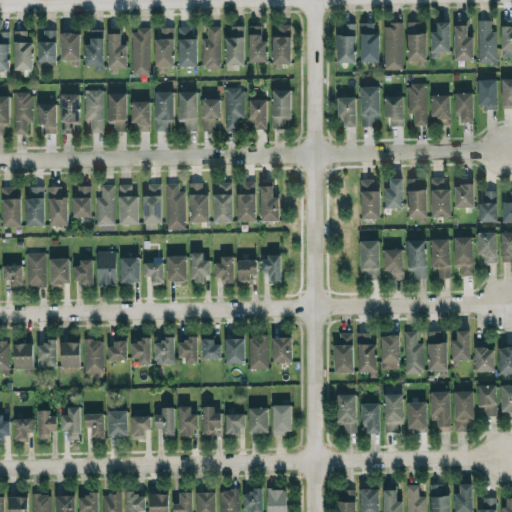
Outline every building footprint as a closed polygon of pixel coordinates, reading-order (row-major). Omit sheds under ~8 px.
[(476,63),(495,63),(496,32),(490,31),(490,20),(477,20),(476,63)] [(511,57),(511,20),(501,20),(500,57),(511,57)] [(425,22),(407,22),(408,61),(425,61),(425,22)] [(430,52),(448,52),(449,22),(436,22),(436,32),(431,31),(430,52)] [(336,62),(354,63),(355,24),(337,23),(336,62)] [(360,62),(379,62),(378,34),(373,34),(373,23),(360,23),(360,62)] [(290,64),(292,25),(273,24),(272,63),(290,64)] [(384,24),(383,70),(402,70),(402,24),(384,24)] [(466,25),(453,25),(454,60),(472,60),(472,37),(466,37),(466,25)] [(201,38),(201,69),(219,69),(220,26),(207,26),(207,38),(201,38)] [(225,65),(243,65),(243,26),(230,26),(230,37),(225,37),(225,65)] [(248,62),(267,62),(266,41),(261,41),(261,26),(248,27),(248,62)] [(178,67),(196,66),(195,27),(178,27),(178,67)] [(154,67),(173,67),(173,28),(160,28),(160,39),(154,39),(154,67)] [(85,44),(84,66),(95,66),(95,71),(102,71),(103,30),(90,29),(90,44),(85,44)] [(131,29),(131,75),(149,76),(149,29),(131,29)] [(55,30),(41,30),(40,41),(37,41),(37,63),(55,63),(55,30)] [(31,41),(27,41),(26,31),(12,31),(13,70),(32,70),(31,41)] [(79,33),(61,33),(60,60),(79,60),(79,33)] [(126,44),(120,44),(120,33),(107,33),(107,68),(126,68),(126,44)] [(496,79),(476,80),(477,108),(496,107),(496,79)] [(511,79),(501,79),(500,107),(511,107),(511,79)] [(413,114),(413,125),(426,125),(425,84),(406,84),(407,114),(413,114)] [(359,87),(360,127),(373,126),(373,117),(379,117),(378,87),(359,87)] [(225,129),(237,129),(237,118),(244,118),(243,88),(224,88),(225,129)] [(102,90),(83,90),(83,121),(89,121),(90,133),(102,132),(102,90)] [(290,90),(272,90),(271,129),(289,129),(290,90)] [(172,91),(154,92),(154,131),(167,131),(166,122),(173,122),(172,91)] [(31,92),(13,92),(13,134),(26,134),(26,122),(32,122),(31,92)] [(196,92),(178,92),(178,122),(184,122),(184,130),(196,130),(196,92)] [(125,93),(107,93),(107,123),(113,123),(113,132),(126,132),(125,93)] [(473,122),(472,93),(453,93),(454,114),(460,114),(460,122),(473,122)] [(78,94),(59,94),(60,134),(72,133),(72,122),(79,121),(78,94)] [(384,118),(389,118),(389,126),(403,125),(402,95),(383,96),(384,118)] [(450,95),(431,95),(431,117),(437,117),(436,124),(449,125),(450,95)] [(9,96),(0,96),(0,134),(3,135),(3,125),(8,125),(9,96)] [(337,118),(342,117),(342,127),(355,127),(355,97),(336,98),(337,118)] [(201,99),(202,130),(214,130),(214,118),(220,118),(220,98),(201,99)] [(266,99),(247,100),(247,121),(253,121),(253,129),(266,129),(266,99)] [(149,131),(149,101),(131,101),(131,122),(137,123),(136,131),(149,131)] [(55,103),(36,104),(37,124),(44,124),(44,133),(56,133),(55,103)] [(449,217),(449,189),(443,189),(443,178),(431,177),(430,217),(449,217)] [(384,208),(402,208),(401,178),(389,178),(389,188),(384,188),(384,208)] [(407,178),(408,218),(426,217),(425,178),(407,178)] [(379,218),(378,179),(359,179),(360,219),(379,218)] [(213,222),(231,222),(231,182),(218,183),(218,193),(212,193),(213,222)] [(238,221),(255,221),(254,182),(237,182),(238,221)] [(184,191),(178,192),(178,183),(165,184),(166,230),(185,229),(184,191)] [(207,195),(201,195),(201,183),(188,183),(190,222),(208,222),(207,195)] [(473,207),(473,183),(454,183),(454,207),(473,207)] [(137,224),(137,196),(131,196),(131,184),(118,184),(119,224),(137,224)] [(147,184),(147,192),(142,192),(143,229),(154,229),(154,223),(161,223),(160,184),(147,184)] [(95,197),(96,225),(114,225),(113,185),(100,185),(100,197),(95,197)] [(25,226),(44,225),(43,186),(30,187),(31,196),(24,196),(25,226)] [(67,197),(61,197),(61,186),(48,187),(49,226),(67,225),(67,197)] [(72,217),(90,217),(90,186),(77,186),(77,197),(72,197),(72,217)] [(278,221),(278,197),(272,197),(272,186),(259,186),(260,221),(278,221)] [(2,226),(20,226),(19,187),(1,187),(2,226)] [(496,222),(496,191),(484,191),(484,203),(478,203),(478,221),(496,222)] [(511,191),(502,191),(503,222),(511,222),(511,191)] [(511,231),(500,232),(501,262),(511,261),(511,231)] [(483,263),(496,263),(495,232),(476,233),(477,254),(482,254),(483,263)] [(472,275),(471,237),(453,237),(454,267),(459,267),(460,276),(472,275)] [(448,239),(430,239),(431,268),(437,268),(437,278),(449,278),(448,239)] [(378,240),(359,241),(360,271),(366,271),(366,279),(379,279),(378,240)] [(406,240),(407,270),(413,270),(413,279),(426,278),(424,240),(406,240)] [(402,279),(402,249),(383,250),(384,271),(389,271),(389,279),(402,279)] [(115,251),(96,252),(97,286),(116,285),(115,251)] [(202,252),(190,253),(191,283),(208,282),(207,259),(203,259),(202,252)] [(26,253),(45,253),(46,288),(37,288),(37,286),(29,286),(29,285),(26,285),(26,253)] [(186,281),(185,255),(166,256),(167,281),(186,281)] [(217,284),(233,283),(232,256),(216,256),(217,284)] [(280,281),(280,256),(261,256),(261,273),(267,273),(267,281),(280,281)] [(119,258),(120,283),(139,283),(139,257),(119,258)] [(150,285),(163,285),(162,257),(151,257),(152,262),(143,263),(143,277),(149,276),(150,285)] [(49,260),(68,259),(69,284),(62,284),(62,285),(53,285),(53,284),(50,285),(49,260)] [(92,287),(91,259),(75,260),(75,281),(79,281),(80,287),(92,287)] [(256,260),(237,260),(237,281),(250,281),(250,274),(256,274),(256,260)] [(2,266),(21,266),(22,288),(9,288),(9,280),(2,280),(2,266)] [(469,360),(469,330),(455,330),(456,339),(451,339),(451,366),(456,366),(456,360),(469,360)] [(422,343),(416,343),(416,331),(403,332),(404,373),(423,373),(422,343)] [(428,370),(446,370),(446,341),(441,341),(441,331),(427,331),(428,370)] [(333,373),(352,372),(352,333),(339,333),(339,344),(333,344),(333,373)] [(375,344),(370,344),(369,333),(356,333),(358,372),(376,372),(375,344)] [(398,335),(380,336),(381,370),(399,369),(398,335)] [(267,368),(267,336),(247,336),(248,369),(267,368)] [(271,338),(272,363),(291,362),(290,337),(271,338)] [(220,358),(220,344),(214,344),(213,338),(201,338),(201,358),(220,358)] [(225,364),(244,363),(243,338),(224,339),(225,364)] [(84,373),(103,373),(103,339),(83,340),(84,373)] [(154,339),(154,364),(173,364),(173,339),(154,339)] [(178,357),(185,357),(185,363),(197,363),(196,339),(177,339),(178,357)] [(0,340),(6,340),(6,344),(9,344),(9,370),(8,370),(8,375),(1,376),(1,370),(0,370),(0,340)] [(149,365),(149,340),(131,340),(131,358),(137,358),(137,365),(149,365)] [(36,347),(42,347),(42,344),(47,344),(47,341),(56,341),(56,368),(44,368),(44,361),(37,362),(36,347)] [(107,360),(126,360),(126,343),(107,343),(107,360)] [(60,344),(79,344),(80,368),(60,369),(60,344)] [(13,346),(32,345),(33,370),(31,370),(32,374),(24,374),(24,369),(14,369),(13,346)] [(511,373),(511,347),(498,348),(498,374),(511,373)] [(495,385),(476,385),(477,407),(482,407),(483,417),(496,416),(495,385)] [(511,412),(511,385),(500,385),(501,413),(511,412)] [(473,419),(472,391),(453,391),(454,431),(467,431),(467,419),(473,419)] [(449,431),(448,392),(430,392),(430,420),(436,420),(437,431),(449,431)] [(356,394),(336,394),(336,422),(343,422),(342,433),(355,433),(356,394)] [(383,394),(384,433),(403,432),(402,394),(383,394)] [(407,430),(426,429),(425,402),(406,402),(407,430)] [(379,404),(362,404),(362,433),(379,433),(379,404)] [(272,434),(291,434),(290,405),(272,405),(272,434)] [(60,430),(67,430),(67,440),(80,440),(79,406),(66,407),(67,414),(60,414),(60,430)] [(178,406),(178,436),(191,436),(191,430),(197,430),(197,413),(190,413),(190,406),(178,406)] [(202,434),(214,433),(214,428),(220,427),(220,413),(213,413),(213,406),(201,407),(202,434)] [(173,408),(161,407),(161,415),(154,415),(154,429),(163,429),(163,438),(173,438),(173,408)] [(267,432),(267,408),(248,408),(248,433),(267,432)] [(108,436),(127,436),(127,411),(107,411),(108,436)] [(36,412),(49,412),(49,418),(55,418),(56,433),(50,433),(50,436),(49,436),(49,441),(43,441),(43,439),(37,439),(36,412)] [(84,427),(90,427),(91,438),(104,438),(103,414),(84,414),(84,427)] [(238,433),(237,428),(244,427),(244,414),(224,414),(225,434),(238,433)] [(0,416),(2,416),(2,422),(9,422),(10,437),(2,437),(2,442),(0,442),(0,416)] [(149,416),(131,416),(131,439),(144,438),(143,430),(150,429),(149,416)] [(13,420),(32,420),(32,433),(26,434),(26,441),(14,442),(13,420)] [(448,511),(448,494),(445,495),(444,484),(429,484),(430,511),(448,511)] [(472,511),(471,484),(459,484),(459,494),(453,494),(453,511),(472,511)] [(261,511),(261,488),(242,488),(243,509),(249,509),(248,511),(261,511)] [(219,511),(237,511),(238,489),(220,489),(219,511)] [(266,511),(285,511),(285,489),(266,489),(266,511)] [(354,511),(354,489),(342,490),(342,501),(335,501),(335,511),(354,511)] [(359,511),(378,511),(377,489),(359,489),(359,511)] [(382,511),(401,511),(401,501),(396,501),(396,490),(383,490),(382,511)] [(191,511),(191,492),(178,492),(179,503),(172,503),(172,511),(191,511)] [(196,511),(215,511),(215,492),(196,492),(196,511)] [(120,511),(120,493),(101,494),(101,511),(120,511)] [(125,511),(144,511),(144,493),(125,493),(125,511)] [(167,511),(167,493),(148,494),(148,511),(167,511)] [(50,511),(50,494),(31,494),(31,511),(50,511)] [(97,511),(97,494),(78,495),(78,511),(97,511)] [(55,495),(54,511),(73,511),(74,495),(55,495)] [(26,511),(27,497),(8,496),(7,511),(26,511)] [(495,511),(495,497),(477,498),(477,511),(495,511)] [(501,511),(511,511),(511,497),(505,498),(506,507),(501,507),(501,511)]
